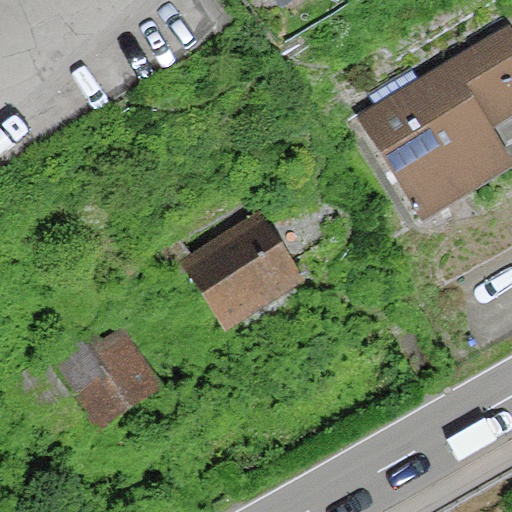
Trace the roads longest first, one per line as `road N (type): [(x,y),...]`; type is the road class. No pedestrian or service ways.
road 1 (primary): [(511,396),(305,511)]
road 2 (residential): [(106,0),(0,130)]
